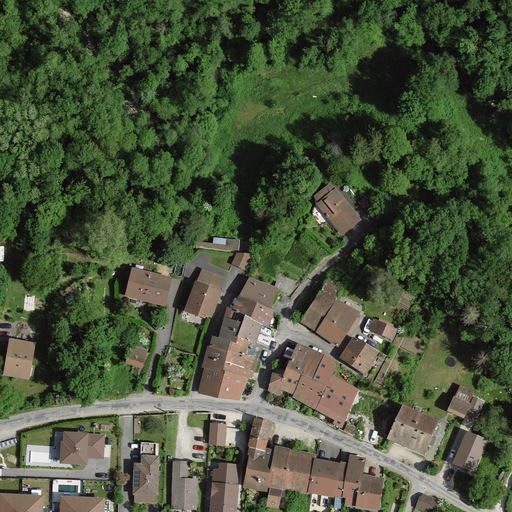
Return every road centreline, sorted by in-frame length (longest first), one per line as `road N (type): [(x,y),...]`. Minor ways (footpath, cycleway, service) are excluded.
road 1 (unclassified): [(253,408),(302,290),(323,266),(367,240)]
road 2 (tertiary): [(192,404),(63,412),(0,427)]
road 3 (tertiary): [(419,477),(300,421),(253,408)]
road 4 (track): [(367,240),(449,214),(482,219),(511,239)]
road 5 (residential): [(192,404),(233,278)]
